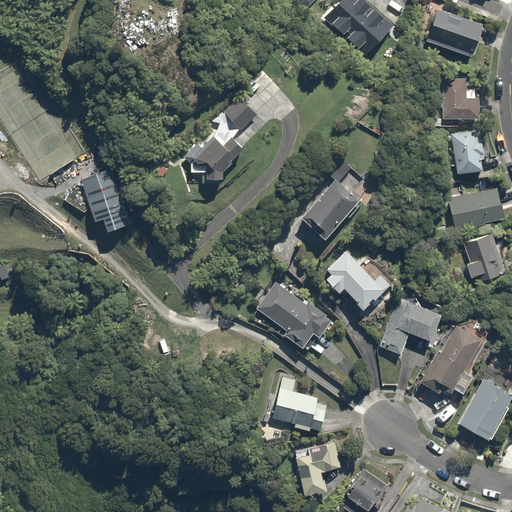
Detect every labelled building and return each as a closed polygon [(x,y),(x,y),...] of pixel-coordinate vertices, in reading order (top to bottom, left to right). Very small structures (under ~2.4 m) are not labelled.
[(391,21),(368,0),(335,0),(321,16),(362,54),(391,21)] [(478,20),(434,6),(423,40),(467,55),(478,20)] [(271,63),(262,71),(276,87),(285,79),(271,63)] [(476,75),(442,74),(440,120),(475,121),(476,75)] [(256,113),(241,97),(226,112),(241,128),(256,113)] [(479,129),(450,132),(454,173),(484,169),(479,129)] [(189,153),(201,169),(201,175),(218,175),(219,162),(229,154),(214,134),(189,153)] [(324,169),(332,177),(336,181),(351,166),(338,154),(324,169)] [(347,216),(359,203),(336,181),(332,177),(296,216),(320,239),(344,214),(347,216)] [(110,185),(82,193),(90,220),(96,218),(101,232),(129,223),(126,215),(135,213),(130,194),(114,199),(110,185)] [(490,185),(445,198),(454,229),(499,216),(490,185)] [(498,270),(488,230),(459,237),(469,277),(498,270)] [(361,267),(346,249),(325,266),(330,272),(324,277),(335,290),(340,286),(357,306),(387,280),(370,260),(361,267)] [(326,317),(273,281),(256,307),(284,326),(281,331),(298,343),(308,328),(315,333),(326,317)] [(438,309),(394,294),(376,345),(394,352),(403,328),(428,337),(438,309)] [(477,337),(453,324),(437,352),(432,349),(415,378),(435,390),(439,384),(447,389),(477,337)] [(293,378),(280,375),(270,415),(293,421),(292,425),(307,429),(307,426),(317,428),(324,402),(314,400),(315,395),(290,389),(293,378)] [(483,434),(506,392),(478,376),(455,418),(483,434)] [(334,441),(291,452),(300,488),(314,485),(315,491),(323,489),(318,469),(339,463),(334,441)] [(380,482),(359,469),(343,493),(364,507),(380,482)] [(440,493),(424,483),(419,492),(435,502),(440,493)] [(413,503),(407,500),(402,511),(452,511),(453,511),(417,495),(413,503)]
